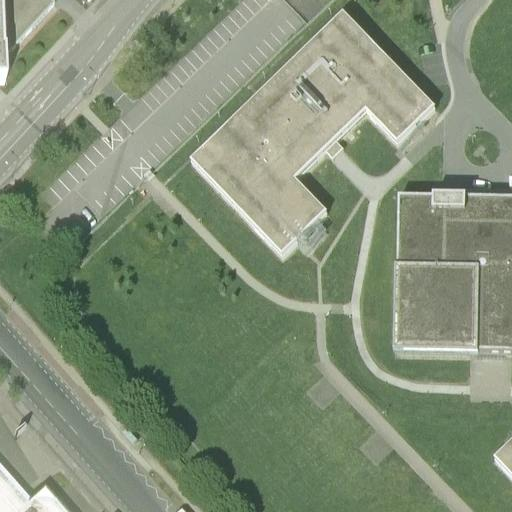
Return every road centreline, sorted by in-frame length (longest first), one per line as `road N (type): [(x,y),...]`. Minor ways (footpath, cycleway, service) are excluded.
road 1 (tertiary): [(0,336),(154,511)]
road 2 (unclassified): [(0,158),(142,0)]
